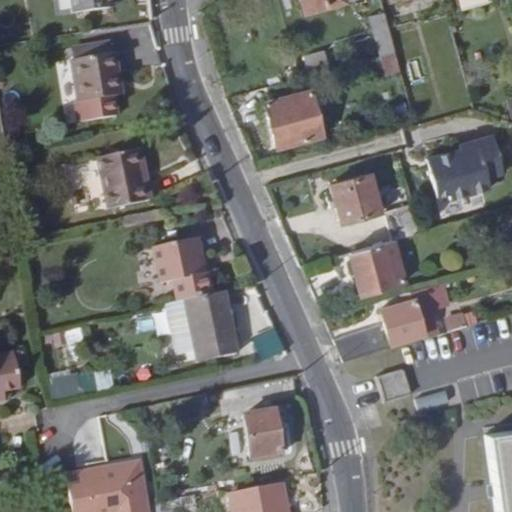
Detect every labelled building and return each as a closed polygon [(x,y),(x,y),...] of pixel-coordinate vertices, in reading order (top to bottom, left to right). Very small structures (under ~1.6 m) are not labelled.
[(101,0),(71,0),(73,20),(103,18),(101,0)] [(298,0),(302,13),(347,0),(298,0)] [(369,17),(379,56),(393,52),(383,13),(369,17)] [(68,58),(74,101),(114,94),(112,79),(119,79),(115,50),(68,58)] [(511,72),(486,79),(491,95),(499,93),(503,107),(511,104),(511,72)] [(112,79),(114,94),(121,94),(119,79),(112,79)] [(308,91),(264,103),(276,149),(320,136),(308,91)] [(449,201),(488,191),(485,180),(501,175),(490,137),(457,146),(458,151),(437,157),(440,168),(428,171),(436,198),(447,195),(449,201)] [(141,181),(147,180),(141,146),(134,147),(141,181)] [(96,154),(106,205),(150,197),(147,180),(141,181),(134,147),(96,154)] [(425,161),(428,171),(440,168),(437,157),(425,161)] [(378,214),(368,176),(328,186),(338,225),(378,214)] [(390,243),(424,234),(416,204),(383,213),(390,243)] [(171,280),(175,301),(181,300),(212,293),(208,272),(204,273),(198,274),(194,255),(200,255),(197,236),(151,246),(159,282),(171,280)] [(390,243),(346,255),(358,296),(402,285),(390,243)] [(204,273),(200,255),(194,255),(198,274),(204,273)] [(420,336),(421,341),(434,337),(448,334),(440,308),(454,304),(448,281),(420,289),(423,300),(378,312),(387,346),(420,336)] [(212,293),(181,300),(193,362),(233,353),(222,291),(212,293)] [(333,340),(341,363),(384,351),(377,327),(333,340)] [(0,393),(6,392),(5,383),(20,381),(15,349),(0,351),(0,393)] [(400,369),(373,376),(380,403),(407,396),(400,369)] [(86,392),(82,370),(42,378),(46,400),(86,392)] [(271,410),(238,414),(246,460),(279,455),(271,410)] [(511,511),(511,432),(483,436),(494,511),(511,511)] [(108,455),(118,511),(144,511),(134,450),(108,455)] [(61,465),(62,469),(69,511),(87,511),(107,508),(107,511),(118,511),(108,455),(61,464),(61,465)] [(243,511),(280,511),(279,508),(296,505),(293,487),(241,496),(243,511)] [(170,511),(168,498),(157,500),(159,511),(170,511)]
